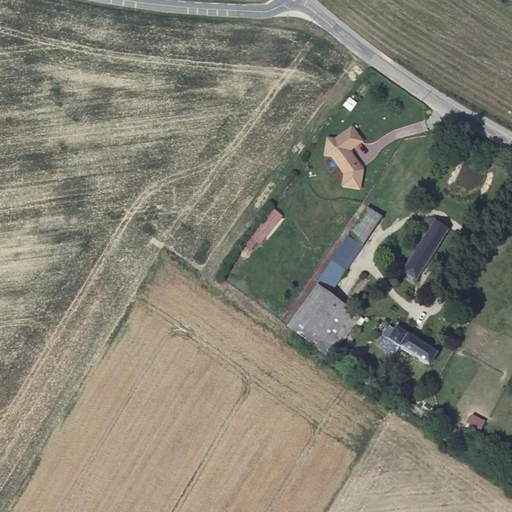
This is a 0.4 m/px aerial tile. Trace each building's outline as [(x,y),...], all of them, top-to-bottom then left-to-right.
[(322,158),(330,159),(343,175),(341,187),(359,189),(361,170),(347,152),(359,142),(349,128),(332,141),(325,140),(322,158)] [(362,246),(382,217),(370,210),(369,212),(366,209),(347,236),(362,246)] [(265,240),(280,217),(272,212),(257,235),(265,240)] [(434,221),(425,236),(430,239),(431,237),(439,242),(447,230),(434,221)] [(265,240),(257,235),(252,242),(261,247),(265,240)] [(362,246),(347,236),(330,262),(344,272),(362,246)] [(416,280),(439,242),(431,237),(430,239),(425,236),(403,271),(416,280)] [(330,291),(344,272),(330,262),(316,282),(330,291)] [(330,291),(316,282),(314,285),(328,295),(330,291)] [(359,317),(328,295),(314,285),(309,292),(310,294),(286,326),(330,358),(359,317)] [(436,353),(395,327),(387,339),(428,366),(436,353)] [(465,423),(479,430),(484,420),(471,413),(465,423)]
